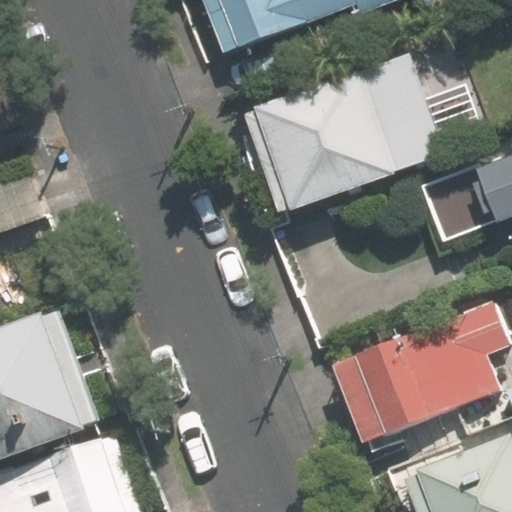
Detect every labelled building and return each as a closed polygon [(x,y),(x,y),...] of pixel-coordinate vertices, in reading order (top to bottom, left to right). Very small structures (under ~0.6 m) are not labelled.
[(215,0),(233,52),(357,10),(359,15),(404,0),(215,0)] [(423,53),(256,110),(292,216),(459,159),(423,53)] [(511,155),(433,188),(457,245),(509,223),(511,229),(511,155)] [(511,337),(498,301),(344,360),(376,443),(508,393),(494,354),(511,347),(511,337)] [(67,315),(66,311),(0,335),(0,511),(138,511),(122,465),(123,465),(67,315)] [(511,511),(511,438),(420,473),(434,511),(511,511)]
